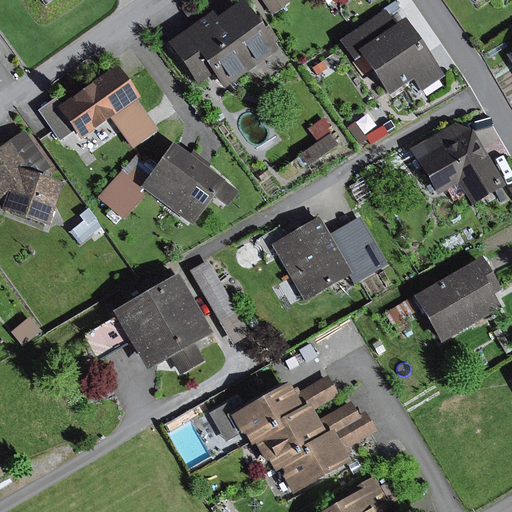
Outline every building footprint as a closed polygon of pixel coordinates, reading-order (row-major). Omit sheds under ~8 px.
[(213,12),(168,43),(198,86),(214,75),(224,89),(279,51),(243,0),(217,18),(213,12)] [(288,0),(261,0),(271,15),(290,3),(288,0)] [(386,10),(340,41),(354,61),(361,56),(389,97),(413,80),(423,94),(447,77),(406,18),(396,25),(386,10)] [(59,107),(58,108),(74,132),(80,141),(111,119),(133,150),(159,132),(137,101),(140,99),(117,66),(59,107)] [(60,142),(74,132),(58,108),(59,107),(55,100),(38,111),(60,142)] [(472,131),(456,124),(426,141),(425,157),(417,162),(437,195),(459,182),(473,205),(505,186),(472,131)] [(0,203),(2,206),(0,210),(0,211),(49,227),(63,183),(42,176),(51,170),(25,132),(4,147),(0,141),(0,203)] [(338,146),(330,134),(300,156),(308,168),(338,146)] [(226,181),(173,143),(157,165),(141,188),(143,190),(193,225),(213,197),(228,208),(239,193),(225,182),(226,181)] [(140,152),(97,198),(123,220),(145,197),(141,193),(143,190),(141,188),(157,165),(140,152)] [(319,218),(272,246),(305,303),(349,277),(354,285),(387,266),(360,220),(330,237),(319,218)] [(483,257),(414,296),(441,344),(503,309),(494,295),(501,291),(483,257)] [(207,262),(189,272),(233,346),(250,335),(207,262)] [(178,275),(113,313),(117,320),(130,344),(147,372),(169,359),(180,378),(205,363),(195,345),(213,334),(178,275)] [(31,319),(14,331),(24,346),(42,334),(31,319)] [(130,344),(117,320),(89,336),(102,360),(130,344)] [(243,409),(237,398),(209,414),(226,443),(241,435),(244,436),(246,437),(251,447),(256,445),(265,462),(269,462),(275,473),(281,470),(283,473),(283,478),(292,495),(351,462),(344,451),(377,433),(365,412),(360,415),(352,400),(319,419),(315,411),(340,397),(328,375),(295,394),(289,383),(243,409)] [(349,497),(323,511),(387,511),(393,509),(375,476),(347,492),(349,497)]
